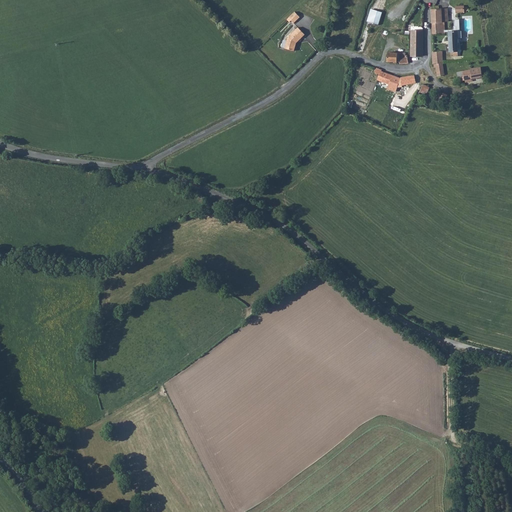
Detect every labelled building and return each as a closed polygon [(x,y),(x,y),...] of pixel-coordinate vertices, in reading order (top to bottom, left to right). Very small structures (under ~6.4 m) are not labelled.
[(434,9),(432,9),(432,35),(445,34),(444,22),(442,22),(441,9),(439,9),(439,6),(434,6),(434,9)] [(379,25),(383,12),(372,9),(368,21),(379,25)] [(294,12),(287,20),(293,25),(300,18),(294,12)] [(368,21),(358,52),(368,55),(375,37),(379,38),(386,27),(379,25),(368,21)] [(375,37),(368,55),(379,59),(388,30),(389,28),(386,27),(379,38),(375,37)] [(297,43),(305,34),(298,28),(287,38),(285,48),(295,50),(297,43)] [(423,56),(423,31),(410,31),(410,56),(423,56)] [(457,32),(448,32),(449,53),(453,53),(453,57),(458,57),(457,32)] [(387,52),(387,61),(397,62),(397,63),(399,63),(408,63),(407,56),(404,55),(399,55),(399,52),(387,52)] [(436,64),(443,63),(442,52),(432,53),(432,64),(436,64)] [(388,88),(398,92),(402,86),(412,84),(412,87),(416,86),(414,76),(400,77),(400,79),(381,72),(382,70),(376,68),(374,72),(379,74),(377,79),(389,84),(388,88)] [(461,81),(482,77),(481,68),(471,69),(471,71),(462,72),(462,76),(460,76),(461,81)]
